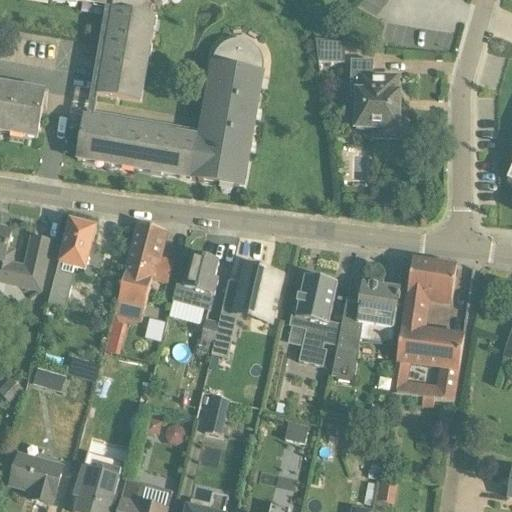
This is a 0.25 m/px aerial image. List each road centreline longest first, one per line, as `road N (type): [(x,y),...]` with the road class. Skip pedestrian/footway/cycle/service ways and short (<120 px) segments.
road 1 (residential): [(457,252),(0,190)]
road 2 (residential): [(457,252),(461,111),(484,0)]
